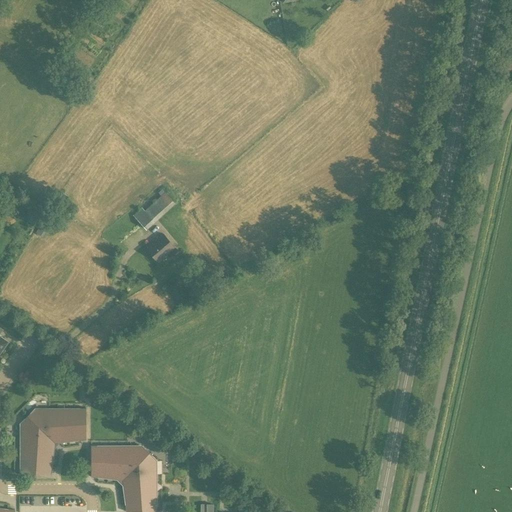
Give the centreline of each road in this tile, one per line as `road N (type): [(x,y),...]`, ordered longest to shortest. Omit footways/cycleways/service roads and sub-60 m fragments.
road 1 (primary): [(380,511),(481,0)]
road 2 (unclassified): [(416,511),(495,127),(511,95)]
road 3 (residential): [(274,511),(33,337)]
